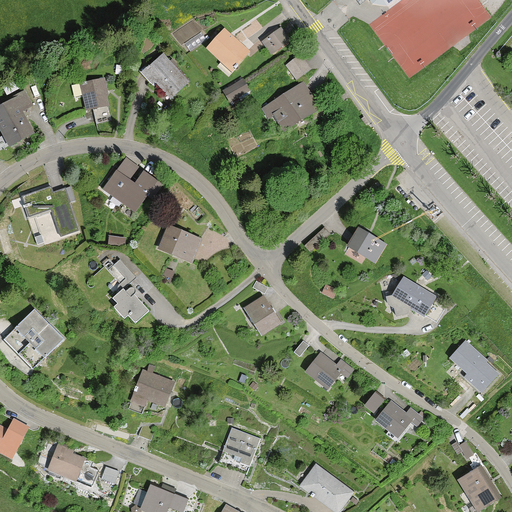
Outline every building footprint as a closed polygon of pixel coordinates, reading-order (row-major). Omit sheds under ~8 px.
[(251,52),(224,28),(206,48),(232,72),(251,52)] [(281,28),(262,42),(272,55),(291,42),(281,28)] [(190,83),(163,52),(140,72),(152,85),(156,82),(171,100),(190,83)] [(298,56),(285,66),(296,81),(309,71),(298,56)] [(105,77),(80,82),(86,110),(93,109),(109,105),(106,95),(109,95),(105,77)] [(244,80),(223,91),(229,102),(250,91),(244,80)] [(319,109),(303,82),(261,108),(268,120),(273,117),(283,132),(319,109)] [(24,91),(0,104),(0,129),(10,147),(36,133),(23,111),(32,105),(24,91)] [(109,105),(93,109),(96,124),(112,120),(109,105)] [(135,183),(116,170),(103,189),(121,201),(136,212),(147,196),(152,200),(163,185),(143,171),(135,183)] [(50,187),(23,197),(29,216),(51,208),(61,237),(79,231),(70,203),(75,202),(70,187),(52,193),(50,187)] [(202,238),(168,225),(158,249),(191,263),(202,238)] [(387,245),(358,227),(346,246),(375,264),(387,245)] [(330,234),(324,228),(305,246),(310,252),(330,234)] [(126,238),(109,236),(108,244),(124,246),(126,238)] [(109,259),(103,264),(124,289),(126,292),(129,289),(126,287),(136,278),(120,259),(114,264),(109,259)] [(174,272),(166,268),(163,274),(169,284),(174,272)] [(426,272),(423,276),(427,280),(431,277),(426,272)] [(437,296),(404,276),(392,296),(386,298),(388,304),(394,308),(396,316),(408,314),(411,308),(425,316),(437,296)] [(269,288),(256,281),(252,288),(265,295),(269,288)] [(325,285),(322,293),(333,298),(337,290),(325,285)] [(126,292),(124,289),(113,298),(118,303),(113,307),(124,319),(128,315),(135,323),(149,310),(134,294),(135,292),(135,290),(134,288),(132,288),(130,288),(129,289),(126,292)] [(281,323),(264,295),(244,308),(262,336),(281,323)] [(50,324),(35,309),(4,340),(19,355),(50,324)] [(50,324),(19,355),(33,369),(64,338),(50,324)] [(488,361),(466,340),(449,358),(467,374),(465,377),(482,393),(499,373),(487,362),(488,361)] [(309,345),(303,341),(294,352),(300,357),(309,345)] [(337,364),(321,352),(305,372),(328,390),(341,373),(347,378),(354,369),(341,359),(337,364)] [(175,382),(143,369),(131,401),(145,406),(148,400),(165,407),(171,394),(175,382)] [(253,382),(249,386),(254,390),(258,386),(253,382)] [(385,399),(376,391),(364,406),(373,413),(385,399)] [(406,413),(391,401),(375,420),(398,438),(411,422),(418,427),(424,419),(410,408),(406,413)] [(8,429),(0,424),(0,453),(12,460),(30,427),(13,418),(8,429)] [(143,426),(139,436),(151,440),(155,431),(143,426)] [(260,439),(232,428),(219,463),(247,474),(251,462),(260,439)] [(75,448),(58,441),(47,470),(76,482),(86,458),(73,453),(75,448)] [(473,455),(465,442),(459,446),(457,442),(451,445),(457,455),(463,451),(467,459),(473,455)] [(315,464),(299,486),(334,511),(340,511),(355,492),(315,464)] [(491,481),(481,465),(457,480),(477,511),(478,511),(502,497),(491,481)] [(119,472),(106,467),(102,479),(115,484),(119,472)] [(160,489),(150,485),(141,507),(140,509),(146,511),(166,511),(168,507),(173,494),(175,489),(162,484),(160,489)] [(173,494),(168,507),(179,511),(183,511),(188,500),(173,494)]
